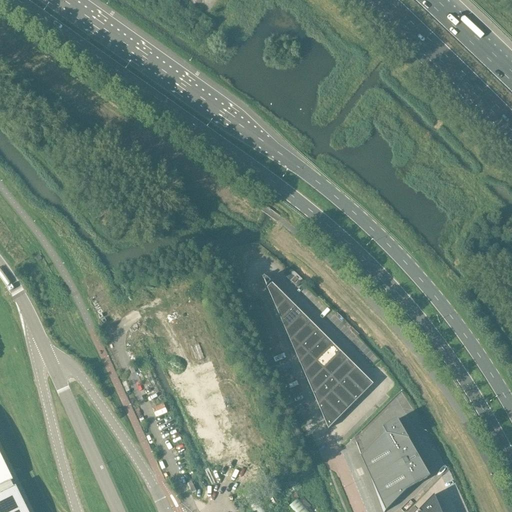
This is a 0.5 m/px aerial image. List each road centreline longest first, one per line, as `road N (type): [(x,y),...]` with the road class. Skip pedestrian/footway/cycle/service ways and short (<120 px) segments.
road 1 (primary): [(18,0),(372,268),(446,355),(511,464)]
road 2 (primary): [(511,409),(450,316),(390,246),(318,182),(65,0)]
road 3 (unclassified): [(191,511),(116,346),(129,319),(158,305),(231,466),(214,509)]
road 4 (unclassified): [(358,511),(251,280)]
road 5 (unclassified): [(166,511),(64,358),(45,352)]
road 6 (motorway): [(382,0),(511,125)]
road 7 (unclassified): [(117,511),(45,352)]
road 8 (unclassified): [(77,511),(39,367),(45,352)]
